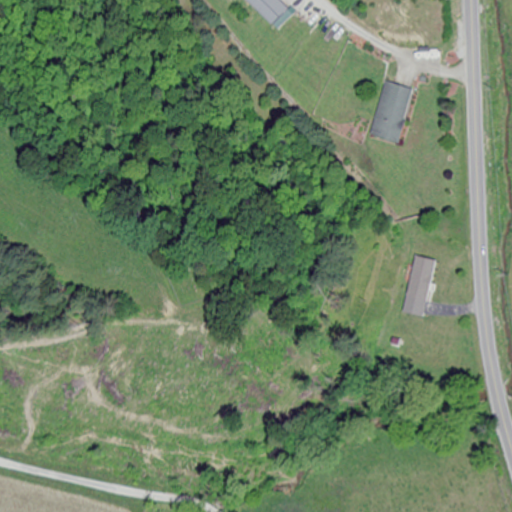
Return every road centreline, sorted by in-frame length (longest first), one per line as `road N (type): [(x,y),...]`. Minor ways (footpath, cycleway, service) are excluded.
road 1 (secondary): [(511,446),(484,289),(469,0)]
road 2 (residential): [(209,511),(0,464)]
